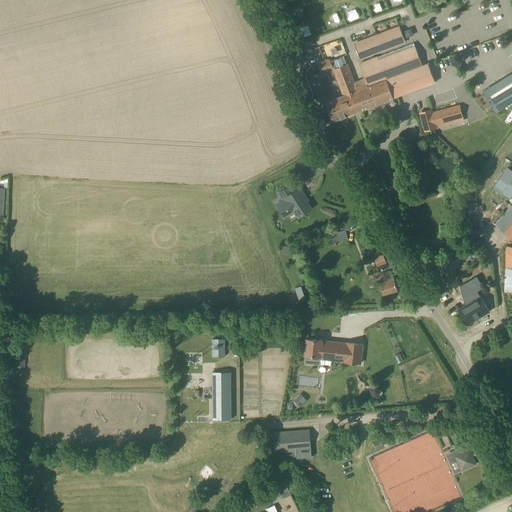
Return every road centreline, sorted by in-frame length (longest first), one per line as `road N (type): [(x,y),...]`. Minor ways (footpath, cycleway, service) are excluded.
road 1 (unclassified): [(456,347),(330,155),(265,0)]
road 2 (unclassified): [(511,455),(456,347)]
